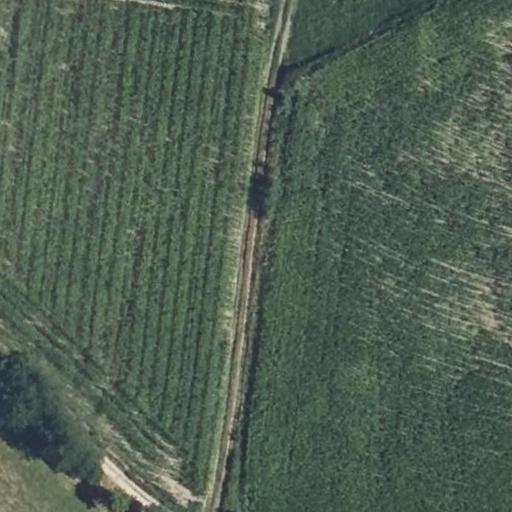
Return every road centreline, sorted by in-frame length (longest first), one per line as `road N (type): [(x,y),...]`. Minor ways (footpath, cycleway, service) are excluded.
road 1 (track): [(289,0),(211,511)]
road 2 (track): [(0,372),(165,511)]
